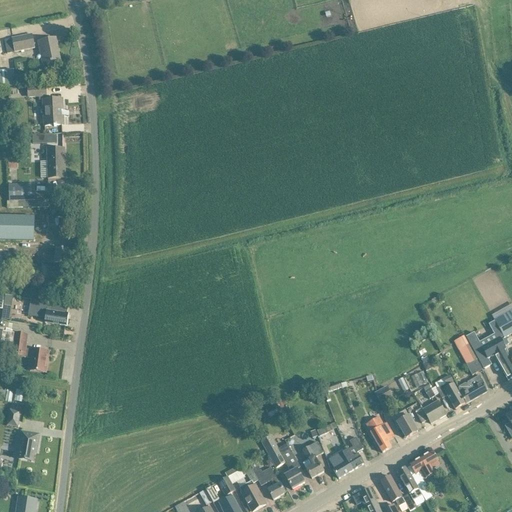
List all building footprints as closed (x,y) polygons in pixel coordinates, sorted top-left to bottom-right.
[(32,35),(4,41),(7,55),(35,49),(32,35)] [(56,49),(57,49),(55,39),(38,43),(43,64),(51,63),(51,64),(53,63),(52,62),(60,61),(58,52),(57,53),(56,49)] [(13,71),(0,71),(0,87),(14,87),(13,71)] [(61,111),(63,111),(62,100),(49,101),(49,97),(46,97),(45,88),(27,89),(27,99),(39,98),(39,101),(41,101),(43,128),(56,127),(56,126),(63,126),(63,117),(62,117),(61,111)] [(46,137),(33,137),(33,145),(46,145),(46,137)] [(64,159),(65,159),(64,150),(47,150),(48,179),(65,179),(65,166),(64,166),(64,159)] [(8,157),(8,170),(17,170),(17,157),(8,157)] [(34,185),(9,186),(9,202),(35,201),(34,185)] [(0,241),(34,242),(35,218),(0,217),(0,241)] [(55,257),(49,256),(47,274),(59,275),(60,266),(68,266),(69,251),(56,250),(55,257)] [(189,255),(175,257),(177,266),(190,264),(189,255)] [(11,295),(10,311),(18,311),(19,296),(11,295)] [(68,308),(31,300),(28,316),(35,317),(46,318),(45,324),(67,327),(69,315),(67,315),(68,308)] [(511,312),(494,322),(503,338),(504,339),(511,334),(511,312)] [(494,322),(489,325),(497,341),(500,339),(503,338),(494,322)] [(0,352),(4,353),(3,358),(11,359),(12,356),(15,357),(25,358),(27,350),(28,336),(14,334),(14,333),(6,331),(0,330),(0,352)] [(505,351),(500,339),(497,341),(482,350),(487,360),(494,356),(508,381),(511,378),(511,365),(504,351),(505,351)] [(482,371),(467,343),(461,346),(462,349),(459,350),(472,377),(482,371)] [(46,374),(48,361),(49,353),(31,350),(28,372),(46,374)] [(430,362),(422,364),(425,372),(430,370),(431,367),(430,362)] [(405,372),(409,384),(415,382),(411,370),(405,372)] [(487,393),(483,384),(479,376),(473,380),(475,384),(469,387),(467,384),(465,384),(459,387),(458,390),(462,395),(466,405),(487,393)] [(460,397),(454,386),(452,383),(453,382),(450,377),(443,380),(446,385),(437,390),(442,400),(448,397),(451,402),(455,411),(465,406),(460,397)] [(347,388),(346,383),(339,385),(322,391),(326,402),(330,401),(328,394),(341,389),(347,388)] [(435,397),(429,386),(423,389),(429,400),(435,397)] [(393,399),(387,388),(375,394),(380,405),(393,399)] [(446,416),(441,408),(438,403),(424,411),(422,409),(415,414),(417,416),(422,425),(429,421),(431,425),(446,416)] [(21,410),(10,409),(7,425),(18,427),(21,410)] [(392,419),(397,428),(399,427),(406,439),(418,433),(405,411),(392,419)] [(394,438),(389,429),(386,424),(383,426),(378,418),(366,425),(371,433),(370,433),(377,445),(382,454),(391,448),(387,442),(394,438)] [(317,432),(319,437),(332,432),(329,426),(317,432)] [(357,432),(361,440),(368,436),(364,429),(357,432)] [(21,450),(19,461),(33,463),(35,450),(37,450),(39,436),(21,433),(19,449),(21,450)] [(271,437),(261,442),(276,469),(285,464),(290,473),(286,476),(288,480),(287,481),(293,491),(305,484),(299,474),(297,470),(300,469),(287,445),(278,450),(271,437)] [(343,454),(353,472),(364,465),(357,454),(363,450),(356,438),(349,442),(353,448),(348,450),(342,454),(343,454)] [(323,454),(319,446),(317,443),(302,451),(308,461),(303,464),(312,480),(324,473),(316,459),(323,454)] [(440,465),(438,462),(432,453),(410,466),(417,478),(423,475),(425,480),(435,474),(432,470),(440,465)] [(339,480),(353,472),(343,454),(339,456),(340,458),(331,463),(334,470),(333,470),(339,480)] [(253,471),(252,471),(258,481),(261,488),(267,484),(266,482),(270,480),(274,488),(268,491),(273,501),(285,495),(280,485),(271,469),(262,474),(254,460),(249,463),(253,471)] [(258,481),(252,471),(249,466),(240,471),(243,476),(246,475),(251,485),(258,481)] [(411,477),(406,468),(397,473),(402,482),(413,501),(422,496),(418,490),(419,490),(411,477)] [(406,504),(403,499),(402,499),(395,486),(390,477),(380,483),(392,504),(396,502),(399,508),(406,504)] [(235,491),(228,478),(217,484),(225,497),(235,491)] [(254,511),(266,506),(261,497),(255,486),(250,489),(248,484),(239,489),(251,511),(254,511)] [(380,511),(369,489),(353,498),(357,506),(363,503),(367,511),(380,511)] [(183,503),(186,507),(201,498),(206,506),(212,503),(205,491),(183,503)] [(403,499),(406,504),(410,511),(415,509),(407,496),(403,499)] [(240,511),(239,509),(232,498),(220,505),(223,510),(222,510),(223,511),(240,511)] [(35,511),(37,501),(27,500),(18,499),(16,511),(35,511)] [(188,511),(186,507),(183,503),(174,508),(176,511),(188,511)]
